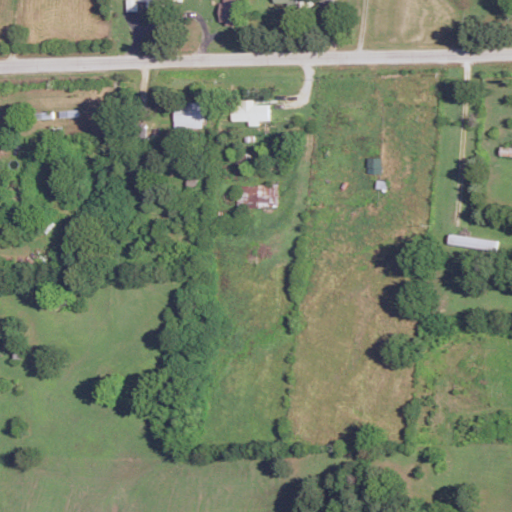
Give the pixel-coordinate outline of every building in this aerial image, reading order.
[(127,0),(127,9),(138,10),(138,0),(127,0)] [(221,23),(241,23),(241,1),(234,1),(233,0),(225,0),(225,1),(221,1),(221,23)] [(205,102),(177,101),(177,127),(205,127),(205,102)] [(251,119),(251,124),(260,124),(260,119),(270,119),(270,103),(257,103),(257,101),(234,101),(234,119),(251,119)] [(501,155),(511,155),(511,145),(501,146),(501,155)] [(381,173),(382,157),(367,156),(367,172),(381,173)] [(237,208),(278,207),(277,183),(236,184),(237,208)] [(448,242),(496,249),(497,240),(450,233),(448,242)]
